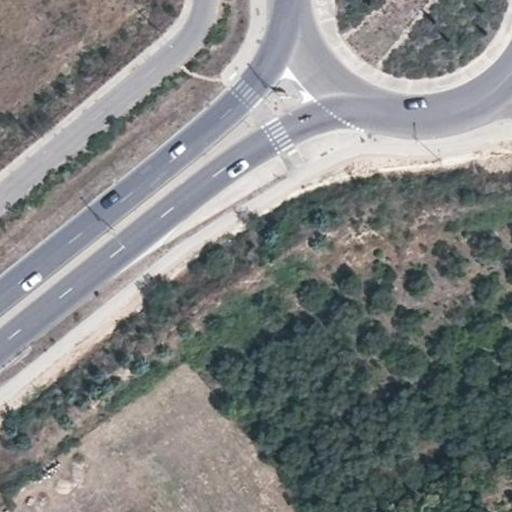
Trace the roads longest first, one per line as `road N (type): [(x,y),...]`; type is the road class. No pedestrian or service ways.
road 1 (primary): [(0,349),(220,175),(357,89)]
road 2 (primary): [(306,27),(185,152),(0,300)]
road 3 (residential): [(207,0),(172,55),(0,200)]
